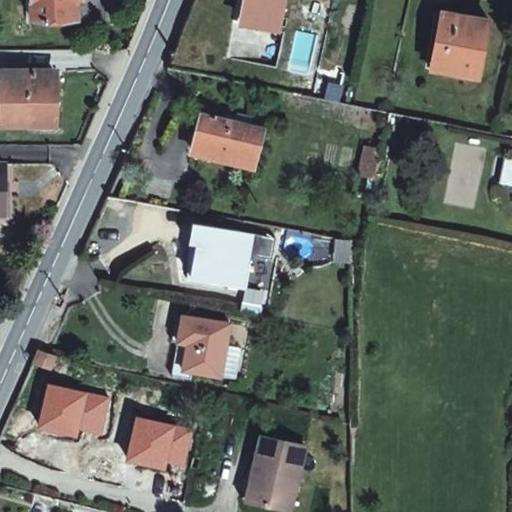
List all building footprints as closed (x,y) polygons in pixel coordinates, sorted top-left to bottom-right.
[(76,0),(31,0),(33,20),(77,18),(76,0)] [(294,0),(258,0),(253,27),(289,34),(294,0)] [(489,22),(439,12),(428,68),(478,78),(489,22)] [(0,69),(0,124),(52,124),(51,70),(0,69)] [(389,113),(386,125),(402,128),(404,116),(389,113)] [(263,134),(205,116),(193,156),(252,173),(263,134)] [(375,178),(381,149),(364,145),(358,175),(375,178)] [(0,223),(12,224),(11,165),(0,164),(0,223)] [(194,224),(190,244),(200,246),(194,279),(229,286),(233,268),(248,272),(251,254),(254,235),(194,224)] [(251,254),(272,258),(275,239),(254,235),(251,254)] [(337,237),(335,259),(352,262),(352,240),(337,237)] [(248,272),(233,268),(229,286),(245,288),(248,272)] [(189,344),(185,369),(223,375),(232,323),(183,315),(180,333),(190,336),(189,344)] [(53,366),(56,353),(38,349),(33,361),(53,366)] [(100,393),(80,386),(67,427),(87,432),(100,393)] [(310,445),(266,436),(258,474),(266,476),(261,503),(296,510),(310,445)] [(252,501),(261,503),(266,476),(258,474),(254,474),(248,500),(252,501)]
